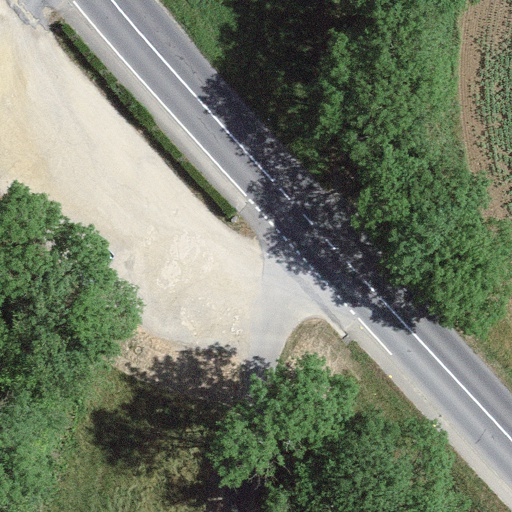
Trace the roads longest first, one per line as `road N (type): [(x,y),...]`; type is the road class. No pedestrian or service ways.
road 1 (residential): [(310,222),(282,273),(230,511)]
road 2 (primary): [(112,0),(310,222)]
road 3 (primary): [(310,222),(511,439)]
road 4 (track): [(404,0),(358,274)]
